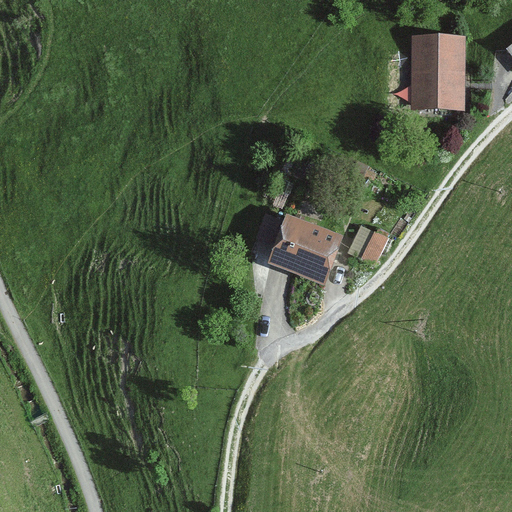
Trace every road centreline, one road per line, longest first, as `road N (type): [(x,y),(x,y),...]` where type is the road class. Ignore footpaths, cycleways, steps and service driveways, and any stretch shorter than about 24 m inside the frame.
road 1 (track): [(225,511),(242,402),(264,365),(385,271),(511,112)]
road 2 (unclassified): [(96,511),(0,289)]
